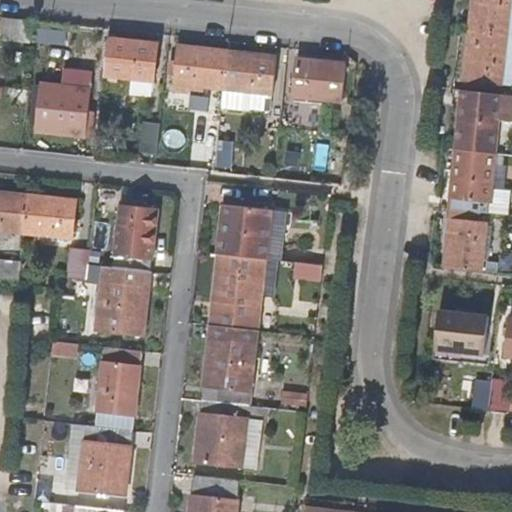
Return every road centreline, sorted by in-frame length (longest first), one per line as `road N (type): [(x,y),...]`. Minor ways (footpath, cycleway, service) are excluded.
road 1 (residential): [(55,0),(325,26),(361,33),(390,51),(401,126),(375,372),(384,405),(403,435),(439,455),(511,467)]
road 2 (residential): [(0,163),(195,185),(155,511)]
